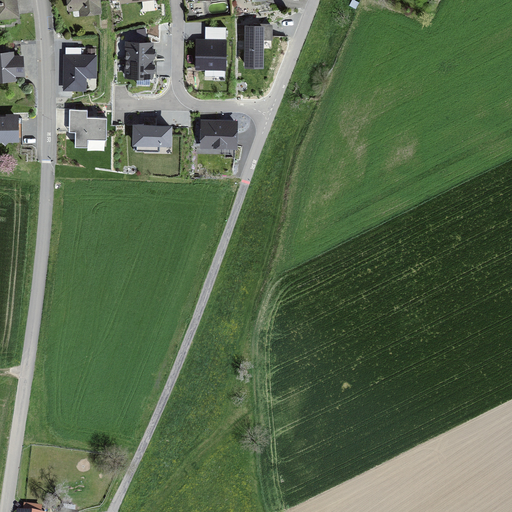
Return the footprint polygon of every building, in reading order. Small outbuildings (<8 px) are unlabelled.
[(0,0),(0,17),(15,15),(13,0),(0,0)] [(98,0),(68,0),(70,9),(79,8),(80,13),(100,10),(98,0)] [(268,25),(244,26),(245,64),(260,64),(260,47),(268,47),(268,25)] [(225,67),(225,27),(206,27),(206,39),(197,39),(197,67),(225,67)] [(155,43),(128,42),(126,76),(154,77),(155,43)] [(12,54),(0,54),(0,78),(23,77),(21,57),(12,58),(12,54)] [(93,72),(93,54),(64,55),(65,87),(82,87),(82,72),(93,72)] [(85,110),(71,110),(71,128),(77,128),(77,143),(102,143),(101,118),(85,118),(85,110)] [(22,118),(0,118),(0,142),(22,142),(22,118)] [(203,140),(215,141),(215,146),(235,146),(236,122),(203,122),(203,140)] [(170,124),(133,124),(133,145),(169,145),(170,124)] [(40,511),(43,500),(30,498),(29,505),(24,504),(23,511),(17,511),(40,511)]
